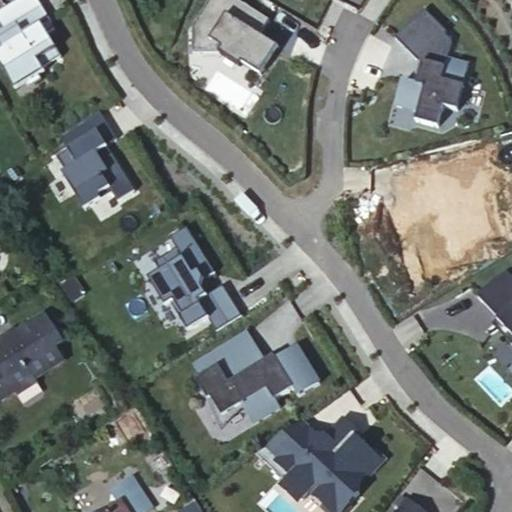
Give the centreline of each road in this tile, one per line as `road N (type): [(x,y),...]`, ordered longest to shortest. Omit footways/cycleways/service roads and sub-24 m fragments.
road 1 (residential): [(301,228),(440,414),(511,472)]
road 2 (residential): [(101,0),(148,80),(301,228)]
road 3 (residential): [(376,0),(334,96),(332,187),(301,228)]
